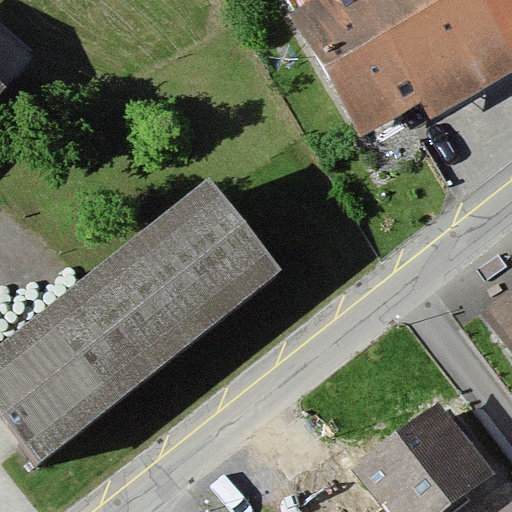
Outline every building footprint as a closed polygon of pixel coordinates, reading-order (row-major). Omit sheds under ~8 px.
[(511,0),(332,0),(299,19),(374,152),(511,75),(511,0)] [(0,78),(0,117),(19,95),(0,78)] [(0,316),(0,362),(6,370),(0,374),(0,419),(35,465),(272,282),(188,173),(0,316)] [(511,294),(486,314),(511,348),(511,294)] [(448,411),(359,473),(386,511),(474,511),(504,491),(448,411)]
